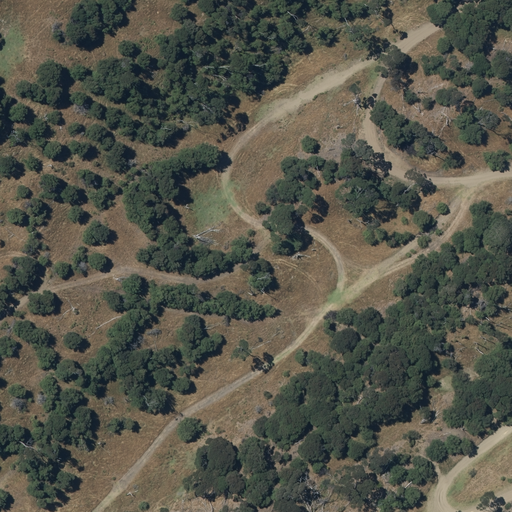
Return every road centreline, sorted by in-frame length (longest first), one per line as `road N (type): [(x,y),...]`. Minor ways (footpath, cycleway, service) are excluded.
road 1 (track): [(121,511),(485,168)]
road 2 (track): [(405,54),(385,42),(171,156),(46,291),(0,309)]
road 3 (track): [(511,168),(451,169),(410,153),(380,126),(405,54),(453,0)]
road 4 (track): [(511,492),(498,504),(465,504),(457,472),(468,451),(511,420)]
